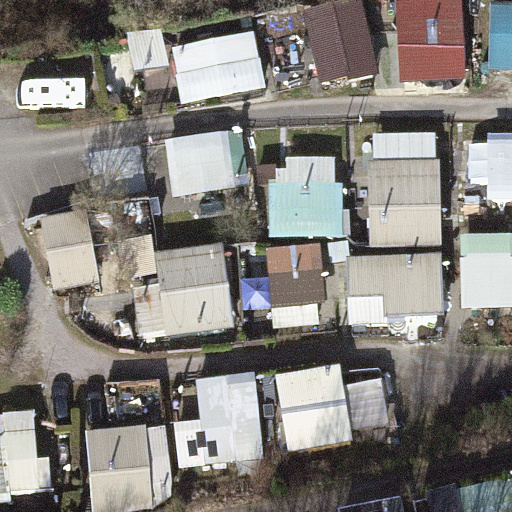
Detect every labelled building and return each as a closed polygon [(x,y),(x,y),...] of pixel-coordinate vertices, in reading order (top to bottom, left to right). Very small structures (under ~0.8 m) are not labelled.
[(511,8),(490,8),(488,81),(511,81),(511,8)] [(305,33),(317,86),(372,74),(360,20),(305,33)] [(459,23),(403,24),(403,44),(378,45),(379,88),(461,86),(459,23)] [(165,35),(124,43),(137,111),(178,103),(180,114),(263,98),(251,37),(168,53),(165,35)] [(242,141),(164,149),(170,202),(248,193),(242,141)] [(435,168),(367,171),(370,257),(438,254),(435,168)] [(268,193),(268,244),(340,244),(340,193),(328,193),(328,171),(275,171),(275,193),(268,193)] [(511,177),(451,177),(451,228),(511,227),(511,177)] [(86,206),(20,226),(27,247),(92,228),(86,206)] [(511,246),(460,246),(460,319),(511,318),(511,246)] [(233,344),(221,252),(153,260),(157,293),(129,296),(134,335),(161,332),(164,353),(233,344)] [(0,290),(10,286),(0,260),(0,290)] [(338,262),(244,265),(246,335),(341,331),(338,262)] [(436,268),(345,271),(348,331),(438,328),(436,268)] [(388,378),(356,382),(362,432),(394,428),(388,378)] [(333,392),(281,403),(294,462),(346,451),(333,392)] [(251,404),(185,415),(196,480),(262,468),(251,404)] [(0,423),(0,511),(52,508),(49,468),(37,469),(33,421),(0,423)] [(165,432),(86,439),(92,511),(151,511),(151,509),(172,507),(165,432)] [(511,511),(511,487),(424,504),(425,511),(511,511)]
